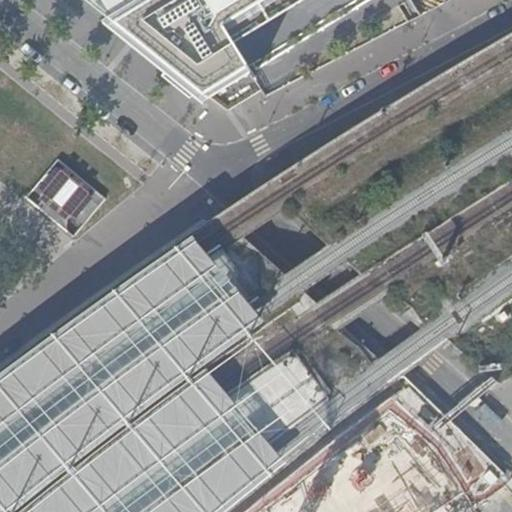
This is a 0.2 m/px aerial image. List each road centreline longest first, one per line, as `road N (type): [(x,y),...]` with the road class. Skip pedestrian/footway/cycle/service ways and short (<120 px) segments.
road 1 (residential): [(511,441),(212,169)]
road 2 (residential): [(212,169),(511,11)]
road 3 (residential): [(212,169),(0,3)]
